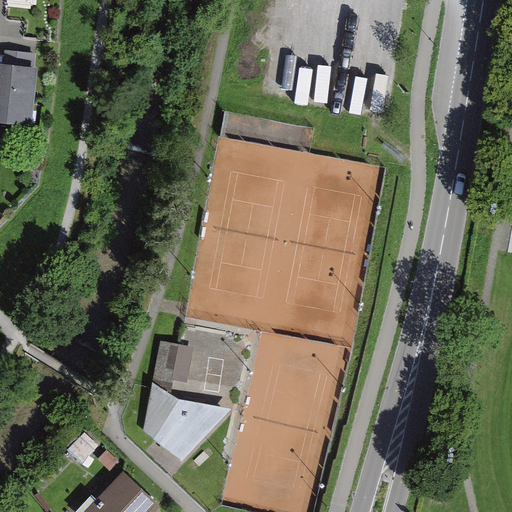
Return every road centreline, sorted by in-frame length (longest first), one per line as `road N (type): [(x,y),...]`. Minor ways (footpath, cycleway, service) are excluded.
road 1 (secondary): [(484,0),(433,294),(380,511)]
road 2 (track): [(20,342),(118,406),(115,430),(191,511)]
